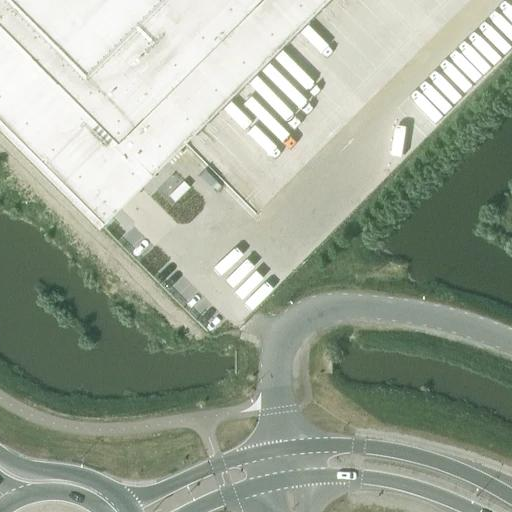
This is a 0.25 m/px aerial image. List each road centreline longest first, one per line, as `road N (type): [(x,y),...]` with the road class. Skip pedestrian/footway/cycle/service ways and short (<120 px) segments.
road 1 (unclassified): [(285,449),(280,354),(288,334),(318,311),(405,313),(511,341)]
road 2 (secondary): [(511,496),(410,456),(285,449)]
road 3 (secondary): [(302,478),(399,486),(475,511)]
road 4 (secondary): [(285,449),(125,500)]
road 5 (secondary): [(125,500),(90,478),(28,470),(0,455)]
